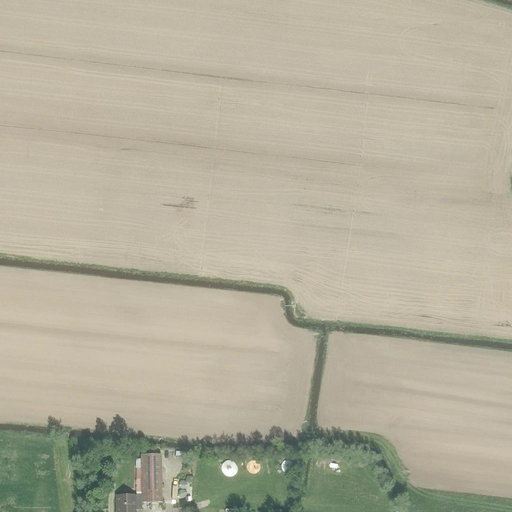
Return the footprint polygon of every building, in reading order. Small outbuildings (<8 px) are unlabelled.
[(93,471),(99,470),(96,450),(90,451),(93,471)] [(161,455),(140,456),(140,460),(142,495),(142,504),(162,503),(161,490),(161,455)] [(314,460),(315,477),(328,477),(328,459),(314,460)] [(179,490),(180,490),(181,490),(182,489),(183,488),(183,487),(184,486),(184,485),(183,484),(183,483),(182,483),(182,482),(181,482),(180,482),(179,482),(178,482),(177,482),(176,483),(175,484),(175,485),(175,486),(175,487),(175,488),(176,488),(176,489),(177,489),(177,490),(179,490)] [(179,501),(180,501),(181,500),(182,500),(182,499),(183,499),(183,498),(184,497),(184,496),(183,495),(183,494),(182,493),(181,492),(180,492),(179,492),(178,492),(177,492),(177,493),(176,493),(176,494),(175,495),(175,496),(175,497),(175,498),(176,498),(176,499),(177,500),(178,500),(179,501)] [(136,495),(116,496),(116,511),(135,511),(136,510),(142,510),(142,504),(142,495),(136,495)]
